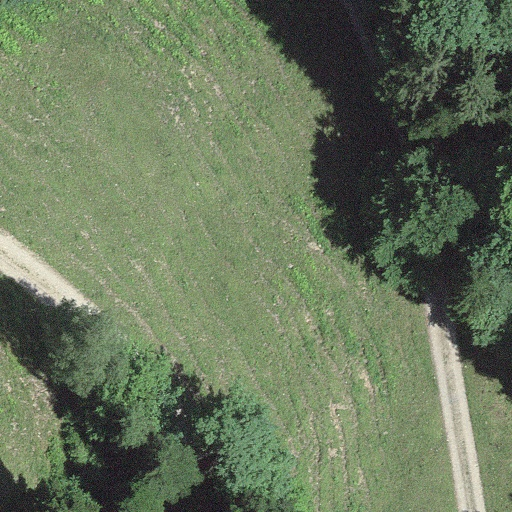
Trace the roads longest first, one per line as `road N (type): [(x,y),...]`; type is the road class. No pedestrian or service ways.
road 1 (track): [(474,511),(417,147),(360,0)]
road 2 (track): [(0,254),(121,350),(157,393),(209,511)]
